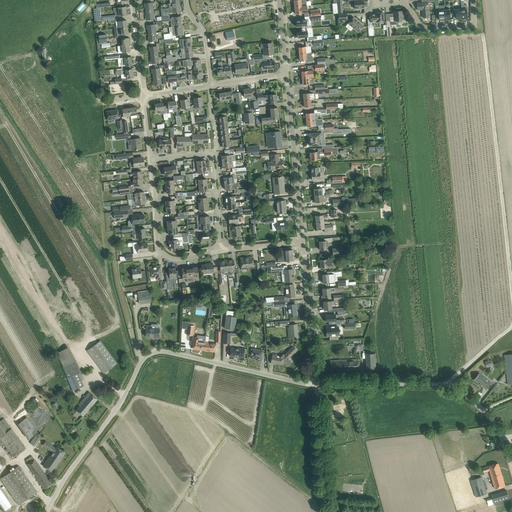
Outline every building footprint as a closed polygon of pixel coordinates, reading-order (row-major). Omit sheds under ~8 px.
[(347,0),(347,2),(354,2),(354,9),(359,8),(364,8),(363,0),(359,1),(352,1),(352,0),(347,0)] [(423,0),(423,3),(417,3),(418,10),(422,10),(423,18),(424,17),(424,18),(425,18),(428,18),(429,17),(430,17),(429,3),(435,2),(434,0),(423,0)] [(145,8),(146,12),(153,11),(152,3),(149,3),(144,4),(145,8)] [(161,9),(161,10),(161,17),(169,16),(168,13),(180,12),(180,9),(179,9),(179,8),(179,3),(170,4),(168,4),(169,9),(161,9)] [(439,19),(439,20),(445,19),(444,9),(439,9),(439,5),(435,6),(436,12),(439,12),(439,19)] [(113,8),(113,12),(114,12),(115,16),(119,16),(126,15),(125,7),(113,8)] [(153,11),(146,12),(146,15),(145,16),(146,20),(154,19),(153,11)] [(393,17),(389,17),(390,26),(397,25),(398,24),(398,21),(403,20),(402,11),(393,12),(393,17)] [(367,19),(368,25),(372,25),(372,22),(376,22),(384,22),(383,12),(375,13),(375,14),(369,14),(370,19),(367,19)] [(172,27),(181,26),(181,21),(181,20),(181,16),(172,17),(172,18),(170,18),(171,27),(172,27)] [(348,23),(358,32),(363,26),(353,17),(348,23)] [(120,28),(127,27),(126,20),(120,21),(119,19),(114,20),(108,20),(108,24),(116,23),(116,22),(118,22),(119,28),(120,28)] [(311,28),(311,25),(308,25),(307,19),(302,20),(297,20),(295,21),(296,22),(296,27),(299,26),(299,29),(308,28),(311,28)] [(148,30),(148,33),(155,33),(154,24),(146,25),(147,30),(148,30)] [(181,26),(172,27),(173,36),(175,35),(175,36),(183,35),(183,32),(182,32),(182,31),(183,31),(183,26),(181,26)] [(307,37),(309,37),(308,28),(299,29),(300,32),(297,32),(297,34),(296,34),(296,38),(297,38),(307,37)] [(233,30),(225,32),(227,41),(235,39),(233,30)] [(155,33),(148,33),(149,37),(148,37),(148,42),(156,41),(156,39),(159,39),(158,32),(155,33)] [(180,42),(181,49),(191,48),(191,42),(190,42),(190,41),(191,41),(191,38),(181,39),(182,42),(180,42)] [(107,39),(99,39),(96,40),(97,49),(101,48),(101,44),(107,43),(107,39)] [(272,43),(263,44),(264,55),(273,54),(273,49),(272,49),(272,43)] [(150,51),(151,55),(158,54),(157,46),(149,47),(149,51),(150,51)] [(191,48),(181,49),(181,53),(180,53),(180,56),(181,56),(182,58),(193,57),(193,54),(192,54),(192,53),(191,48)] [(305,53),(299,54),(300,61),(306,60),(306,62),(313,61),(312,57),(311,57),(311,53),(305,53)] [(158,54),(151,55),(151,59),(150,59),(151,63),(159,63),(158,54)] [(121,65),(122,66),(131,65),(130,57),(124,58),(121,58),(121,62),(120,63),(121,65)] [(262,59),(253,60),(254,63),(255,63),(256,63),(257,63),(258,62),(259,62),(260,64),(264,63),(264,69),(275,68),(274,61),(269,61),(269,58),(262,58),(262,59)] [(193,65),(194,70),(201,69),(200,64),(200,63),(201,63),(200,60),(191,61),(191,59),(186,60),(187,66),(192,65),(193,65)] [(240,60),(240,64),(242,73),(248,72),(247,63),(246,63),(246,59),(245,59),(240,60)] [(235,74),(242,73),(240,64),(237,64),(237,61),(234,62),(234,60),(231,61),(231,64),(232,66),(234,66),(235,74)] [(223,66),(224,76),(230,75),(230,68),(232,68),(232,66),(231,64),(228,64),(228,66),(226,66),(226,62),(222,63),(223,66)] [(153,73),(153,77),(160,76),(159,68),(151,69),(152,73),(153,73)] [(124,70),(116,71),(115,71),(116,75),(121,75),(121,78),(115,79),(115,81),(115,83),(115,84),(128,82),(127,78),(133,77),(134,76),(133,74),(132,74),(132,69),(124,70)] [(183,81),(187,81),(185,69),(181,70),(181,73),(176,74),(177,81),(182,81),(182,80),(183,80),(183,81)] [(201,69),(194,70),(195,75),(193,75),(193,79),(203,78),(202,75),(201,74),(202,74),(201,69)] [(302,78),(308,77),(312,77),(313,77),(312,69),(304,70),(304,71),(301,71),(301,75),(301,78),(302,78)] [(176,74),(176,71),(171,72),(171,71),(167,71),(168,83),(171,82),(172,82),(177,81),(176,74)] [(160,76),(153,77),(154,81),(153,81),(153,85),(161,84),(160,76)] [(244,93),(243,93),(244,94),(244,98),(248,97),(249,101),(253,100),(251,89),(243,90),(244,93)] [(242,103),(240,92),(235,93),(236,94),(232,94),(231,92),(219,93),(220,100),(232,98),(236,97),(237,104),(242,103)] [(263,96),(263,94),(257,95),(257,101),(269,99),(269,104),(277,103),(276,94),(263,96)] [(194,98),(194,99),(192,100),(192,103),(194,102),(195,110),(200,109),(200,106),(202,106),(202,105),(204,105),(203,102),(202,102),(201,97),(194,98)] [(181,108),(186,108),(187,111),(190,111),(189,106),(188,99),(184,100),(184,99),(181,99),(181,100),(180,100),(181,103),(180,103),(180,104),(181,104),(181,108)] [(166,106),(166,109),(168,109),(169,112),(177,111),(176,109),(175,101),(171,102),(170,101),(168,101),(168,102),(167,102),(168,105),(166,105),(166,106)] [(164,119),(168,119),(167,112),(166,109),(166,106),(163,107),(162,103),(158,104),(158,102),(155,103),(155,104),(154,104),(155,111),(159,110),(160,114),(163,113),(164,119)] [(257,118),(256,118),(256,124),(266,124),(271,123),(270,119),(279,119),(278,108),(269,109),(270,116),(257,118)] [(243,110),(244,113),(243,113),(244,123),(252,122),(251,109),(243,110)] [(106,111),(108,120),(118,118),(117,110),(106,111)] [(270,148),(282,146),(280,131),(268,133),(269,141),(267,142),(267,147),(270,147),(270,148)] [(140,138),(130,139),(131,144),(128,145),(129,151),(141,149),(140,142),(141,142),(140,138)] [(246,146),(246,153),(260,152),(259,145),(246,146)] [(309,153),(310,160),(320,159),(319,152),(316,152),(309,153)] [(282,168),(281,163),(279,163),(278,161),(278,154),(271,155),(272,162),(267,163),(268,170),(273,169),(282,168)] [(144,165),(143,157),(133,158),(133,159),(130,159),(130,163),(133,162),(134,167),(140,166),(140,165),(144,165)] [(164,169),(162,169),(163,175),(168,174),(168,176),(173,176),(172,173),(176,173),(175,166),(170,166),(170,167),(164,168),(164,169)] [(320,179),(320,173),(322,173),(323,171),(322,168),(321,167),(318,167),(311,168),(311,173),(311,180),(320,179)] [(165,181),(166,187),(174,186),(174,182),(177,182),(176,180),(184,179),(184,175),(173,176),(173,180),(165,181)] [(223,177),(224,184),(237,182),(236,179),(235,175),(230,175),(231,177),(223,177)] [(283,177),(273,178),(274,193),(284,193),(283,182),(283,177)] [(133,179),(132,179),(133,183),(130,183),(130,186),(133,186),(142,185),(141,178),(133,179)] [(132,199),(135,199),(145,198),(144,192),(135,193),(135,189),(128,190),(128,194),(131,193),(132,199)] [(322,195),(314,196),(315,203),(323,202),(323,201),(325,201),(327,200),(326,198),(329,197),(329,194),(325,194),(322,195)] [(198,205),(208,204),(207,197),(202,198),(202,195),(194,196),(194,199),(195,202),(198,201),(198,205)] [(276,201),(277,213),(286,212),(285,200),(276,201)] [(127,210),(113,212),(114,219),(128,217),(128,210),(127,210)] [(131,215),(132,224),(144,223),(143,214),(136,215),(135,214),(131,215)] [(237,222),(241,221),(241,218),(243,217),(242,214),(237,215),(228,216),(229,223),(237,222)] [(315,216),(316,223),(323,222),(323,218),(327,218),(327,215),(323,215),(315,216)] [(276,222),(277,230),(288,229),(287,222),(280,223),(280,221),(276,222)] [(323,222),(316,223),(316,230),(324,229),(324,232),(329,232),(333,231),(333,225),(324,226),(323,222)] [(231,230),(232,237),(240,236),(239,226),(229,227),(230,230),(231,230)] [(135,233),(132,234),(133,239),(141,238),(146,237),(145,229),(136,230),(135,230),(135,233)] [(201,234),(201,242),(204,242),(204,243),(210,242),(210,234),(201,234)] [(319,241),(320,250),(327,249),(326,245),(329,245),(328,242),(332,241),(332,240),(340,239),(340,237),(323,239),(324,241),(319,241)] [(169,241),(169,248),(178,247),(178,243),(182,242),(182,240),(169,241)] [(137,244),(137,242),(133,242),(134,254),(138,253),(148,251),(147,243),(137,244)] [(284,250),(284,256),(285,257),(277,258),(278,262),(293,261),(292,250),(284,250)] [(255,266),(256,275),(260,275),(258,262),(254,263),(253,264),(252,257),(247,257),(248,259),(240,259),(241,268),(255,266)] [(331,259),(327,259),(320,260),(320,268),(327,267),(327,266),(333,266),(332,259),(331,259)] [(233,260),(226,261),(228,275),(231,274),(231,273),(234,272),(234,269),(233,260)] [(228,275),(226,261),(219,261),(220,271),(221,274),(224,273),(224,275),(228,275)] [(201,265),(202,274),(213,273),(213,268),(212,263),(208,264),(201,265)] [(189,266),(181,267),(182,279),(186,278),(187,282),(195,281),(194,278),(198,277),(197,267),(197,265),(189,266)] [(149,267),(150,277),(156,277),(156,280),(162,279),(160,266),(149,267)] [(132,269),(133,278),(140,277),(140,281),(146,281),(145,271),(141,271),(140,268),(132,269)] [(178,277),(178,270),(175,271),(175,268),(168,268),(169,275),(166,275),(167,289),(172,289),(171,283),(174,283),(173,278),(176,277),(178,277)] [(281,271),(282,282),(293,281),(293,277),(294,277),(294,276),(293,276),(292,274),(293,274),(293,269),(287,270),(281,270),(281,271)] [(321,279),(322,282),(323,282),(323,283),(329,282),(329,277),(332,277),(332,274),(328,274),(322,275),(322,278),(321,279)] [(280,286),(281,288),(280,288),(280,291),(284,291),(284,290),(286,290),(287,297),(294,296),(293,284),(290,285),(290,284),(289,284),(289,285),(280,286)] [(337,291),(337,288),(329,288),(322,289),(323,292),(321,292),(321,298),(326,297),(330,296),(330,292),(335,292),(335,291),(337,291)] [(137,292),(139,302),(139,304),(144,303),(151,302),(149,290),(142,291),(137,292)] [(334,303),(334,301),(323,302),(324,310),(328,309),(329,312),(332,312),(331,305),(334,305),(334,303)] [(290,305),(286,305),(287,317),(296,316),(296,315),(297,315),(297,312),(296,311),(295,304),(290,305)] [(325,322),(328,322),(329,325),(345,324),(344,320),(336,320),(335,315),(325,315),(325,322)] [(226,316),(224,328),(235,330),(236,317),(233,317),(226,316)] [(297,333),(297,324),(291,325),(291,321),(275,322),(275,326),(289,325),(289,327),(290,338),(295,338),(296,338),(299,337),(298,333),(297,333)] [(146,325),(146,328),(145,336),(155,337),(155,338),(159,338),(159,329),(151,328),(151,325),(146,325)] [(339,335),(338,327),(326,328),(326,337),(329,337),(330,340),(338,339),(338,335),(339,335)] [(197,335),(197,338),(192,337),(192,341),(193,342),(192,349),(204,350),(205,343),(206,336),(197,335)] [(87,351),(104,373),(117,363),(100,341),(87,351)] [(205,343),(204,350),(215,352),(216,344),(205,343)] [(270,364),(275,364),(275,363),(281,364),(283,362),(287,366),(291,362),(288,359),(289,359),(288,359),(294,352),(294,353),(297,350),(293,346),(285,355),(284,354),(279,359),(276,358),(277,356),(272,355),(270,364)] [(237,357),(243,357),(244,349),(230,348),(230,356),(234,357),(234,356),(237,357)] [(255,359),(255,360),(261,361),(263,350),(251,349),(250,358),(255,359)] [(366,354),(366,369),(376,369),(375,353),(366,354)] [(346,370),(346,371),(357,370),(357,359),(330,361),(330,370),(346,370)] [(63,367),(62,367),(64,372),(70,384),(72,391),(83,386),(80,380),(77,374),(74,375),(69,364),(63,367)] [(474,380),(486,390),(492,383),(479,373),(474,380)] [(76,410),(83,416),(97,399),(89,392),(78,404),(80,406),(76,410)] [(26,417),(17,423),(28,439),(37,432),(26,417)] [(0,438),(14,457),(26,448),(11,428),(11,429),(3,419),(0,421),(0,438)] [(36,435),(29,443),(34,446),(40,438),(36,435)] [(43,446),(52,452),(43,466),(52,472),(65,453),(57,447),(55,449),(46,443),(43,446)] [(26,465),(34,476),(44,490),(52,484),(31,456),(25,461),(28,464),(26,465)] [(489,471),(495,489),(505,486),(498,463),(482,468),(484,473),(489,471)] [(0,479),(16,501),(18,505),(37,492),(19,466),(0,479)] [(475,480),(470,481),(476,497),(480,496),(487,493),(481,478),(475,480)] [(0,504),(4,511),(11,506),(0,488),(0,504)] [(491,495),(494,504),(509,499),(506,490),(491,495)]
